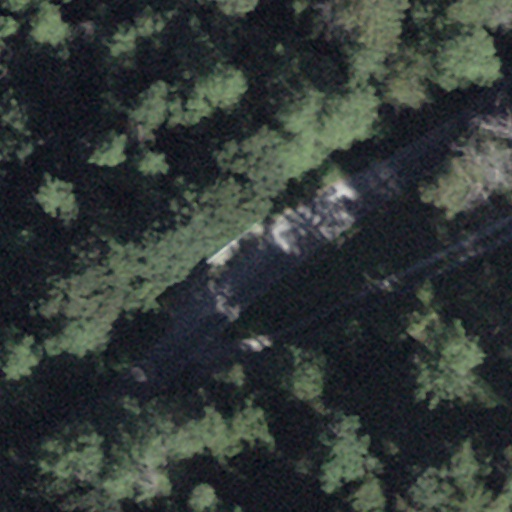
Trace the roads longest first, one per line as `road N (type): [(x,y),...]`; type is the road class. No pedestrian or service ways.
road 1 (unclassified): [(511,81),(405,165),(335,203),(233,277),(84,422),(0,478)]
road 2 (track): [(149,360),(213,358),(282,332),(511,220)]
